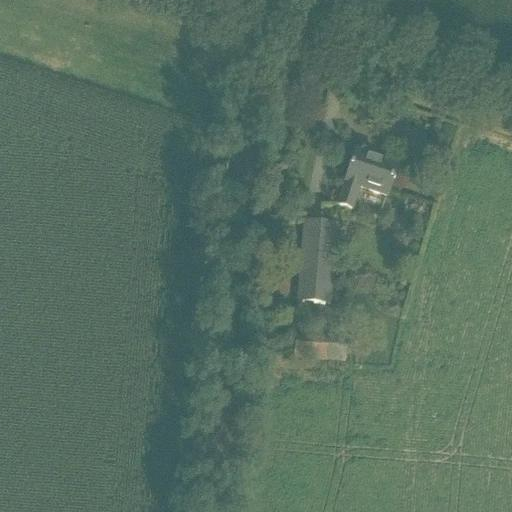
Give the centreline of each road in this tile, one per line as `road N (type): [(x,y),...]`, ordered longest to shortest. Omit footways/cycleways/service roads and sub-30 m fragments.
road 1 (track): [(225,511),(274,16)]
road 2 (unclassified): [(511,98),(222,0)]
